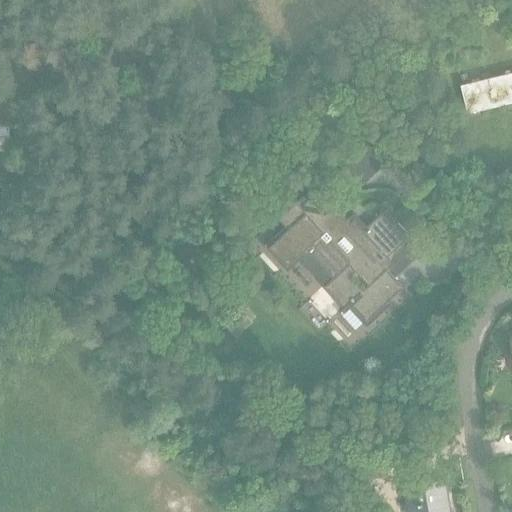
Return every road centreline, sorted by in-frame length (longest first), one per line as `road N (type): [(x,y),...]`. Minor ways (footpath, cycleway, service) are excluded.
road 1 (track): [(0,362),(229,135),(227,90),(195,0)]
road 2 (residential): [(494,511),(480,345),(489,314),(511,286)]
